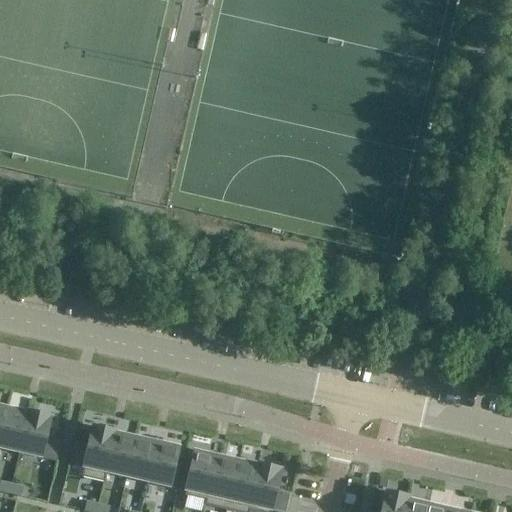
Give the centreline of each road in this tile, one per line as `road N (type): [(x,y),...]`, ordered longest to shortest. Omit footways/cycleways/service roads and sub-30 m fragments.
road 1 (unclassified): [(347,398),(0,317)]
road 2 (unclassified): [(511,433),(347,398)]
